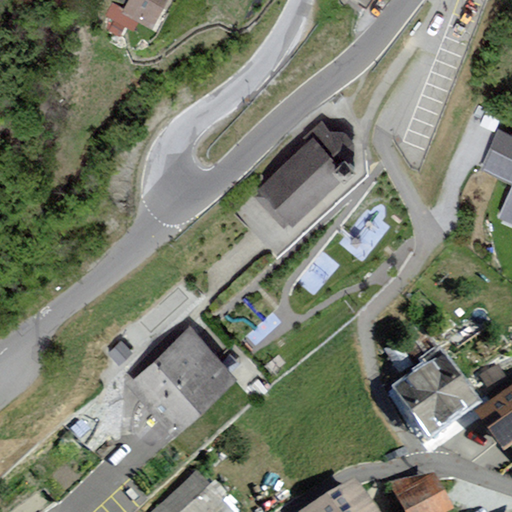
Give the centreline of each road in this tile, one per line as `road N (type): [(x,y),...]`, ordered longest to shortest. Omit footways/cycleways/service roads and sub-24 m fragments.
road 1 (tertiary): [(406,0),(364,52),(213,184),(177,185)]
road 2 (unclassified): [(0,353),(132,253),(177,185)]
road 3 (tertiary): [(177,185),(167,167),(172,142),(254,76),(300,0)]
road 4 (residential): [(295,511),(345,478),(412,467),(457,467),(511,487)]
